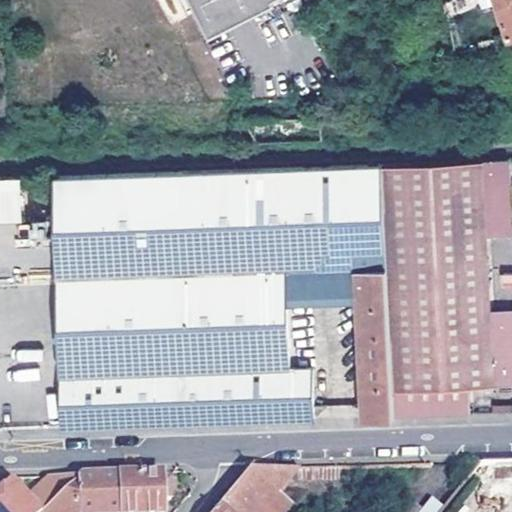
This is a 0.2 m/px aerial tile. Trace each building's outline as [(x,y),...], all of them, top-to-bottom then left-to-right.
[(196,0),(187,0),(191,8),(199,5),(196,0)] [(196,0),(199,5),(213,33),(265,6),(277,0),(196,0)] [(279,0),(277,0),(265,6),(271,19),(285,12),(279,0)] [(511,0),(495,0),(508,38),(511,36),(511,0)] [(323,140),(322,115),(244,118),(257,143),(323,140)] [(483,157),(384,162),(395,389),(511,383),(511,301),(490,302),(483,157)] [(384,162),(179,170),(188,421),(270,418),(314,417),(313,365),(290,365),(288,302),(286,267),(358,263),(360,299),(365,416),(396,415),(395,389),(384,162)] [(54,175),(62,426),(122,424),(188,421),(179,170),(54,175)] [(22,176),(0,176),(0,219),(24,219),(22,176)] [(349,299),(360,299),(358,263),(286,267),(288,302),(349,299)] [(283,511),(292,501),(279,490),(298,467),(249,469),(213,511),(283,511)] [(162,511),(161,472),(121,473),(121,511),(162,511)] [(121,511),(121,473),(98,474),(81,475),(42,511),(43,511),(121,511)] [(47,476),(27,495),(11,478),(0,488),(0,511),(40,511),(42,511),(81,475),(47,476)] [(441,511),(445,508),(432,498),(423,508),(413,500),(401,511),(441,511)]
